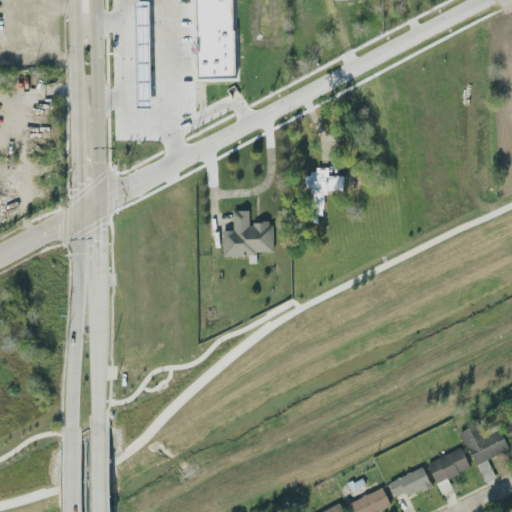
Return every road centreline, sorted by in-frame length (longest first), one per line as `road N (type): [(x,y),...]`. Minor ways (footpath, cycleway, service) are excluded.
road 1 (residential): [(477,0),(0,255)]
road 2 (secondary): [(71,0),(75,216),(66,468)]
road 3 (secondary): [(102,453),(93,0)]
